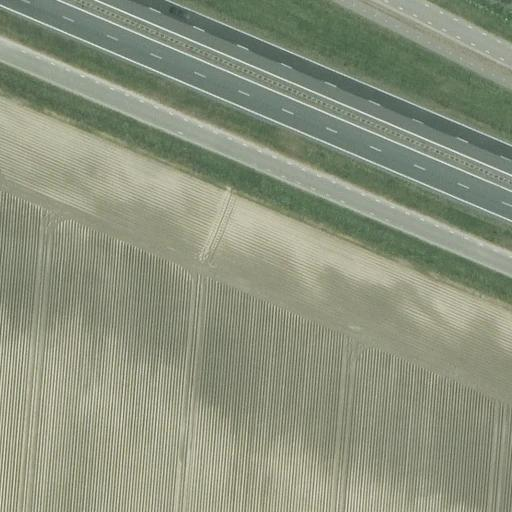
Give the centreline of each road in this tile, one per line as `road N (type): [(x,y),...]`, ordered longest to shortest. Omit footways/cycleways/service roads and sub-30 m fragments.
road 1 (unclassified): [(0,51),(511,267)]
road 2 (trunk): [(24,0),(511,208)]
road 3 (trunk): [(511,161),(126,0)]
